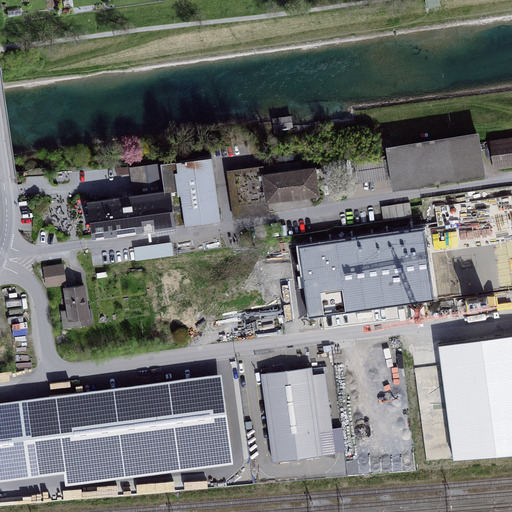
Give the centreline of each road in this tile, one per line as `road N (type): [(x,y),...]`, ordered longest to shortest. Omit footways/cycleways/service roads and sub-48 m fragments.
road 1 (residential): [(0,266),(32,284),(53,363),(67,371),(511,313)]
road 2 (residential): [(1,250),(511,179)]
